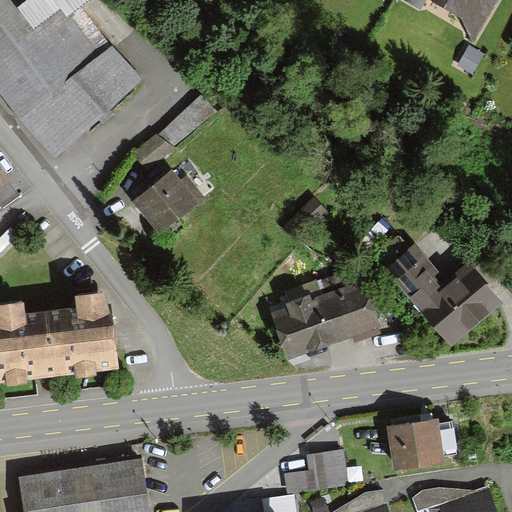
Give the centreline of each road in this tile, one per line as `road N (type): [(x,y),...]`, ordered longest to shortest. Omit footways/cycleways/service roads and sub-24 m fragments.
road 1 (residential): [(0,125),(162,334),(176,406)]
road 2 (residential): [(343,386),(200,511)]
road 3 (primary): [(176,406),(0,428)]
road 4 (primary): [(511,368),(343,386)]
road 5 (primary): [(343,386),(176,406)]
